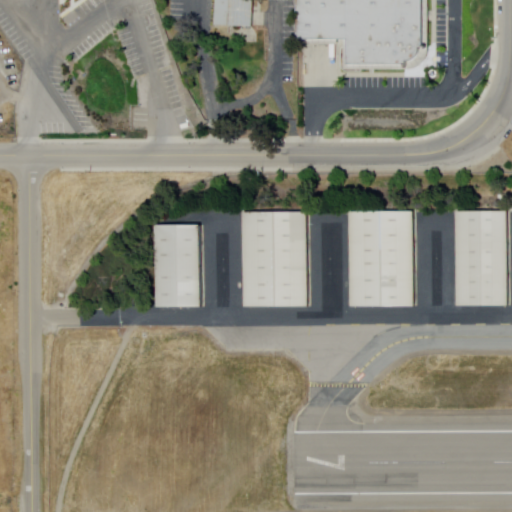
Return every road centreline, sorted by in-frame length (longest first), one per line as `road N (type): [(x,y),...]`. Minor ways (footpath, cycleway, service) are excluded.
road 1 (residential): [(0,154),(453,149),(493,120),(509,95),(511,61)]
road 2 (residential): [(35,511),(29,154)]
